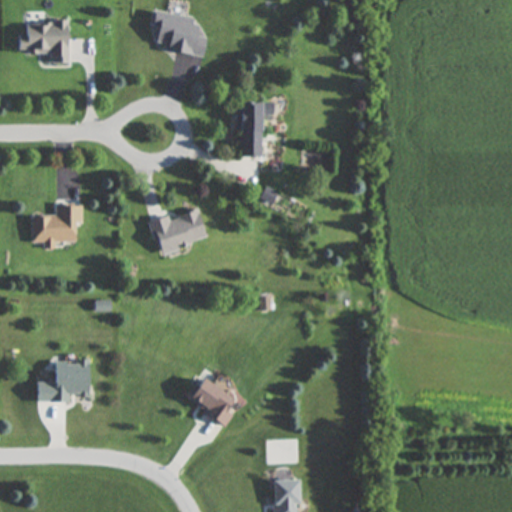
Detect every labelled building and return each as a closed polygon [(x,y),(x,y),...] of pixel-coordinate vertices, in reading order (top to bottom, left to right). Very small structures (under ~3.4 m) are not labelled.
[(48,52),(48,62),(65,62),(65,22),(22,22),(22,35),(15,35),(15,52),(48,52)] [(259,114),(270,114),(270,103),(236,103),(236,156),(259,156),(259,114)] [(30,242),(42,242),(42,249),(53,249),(53,243),(73,243),(73,223),(80,223),(80,205),(53,205),(53,217),(30,217),(30,242)] [(205,240),(195,209),(166,218),(166,216),(147,222),(157,254),(205,240)] [(86,361),(49,361),(49,403),(67,403),(67,395),(86,395),(86,361)] [(231,400),(200,379),(185,401),(223,428),(231,417),(223,411),(231,400)] [(271,481),(271,511),(297,511),(297,481),(271,481)]
